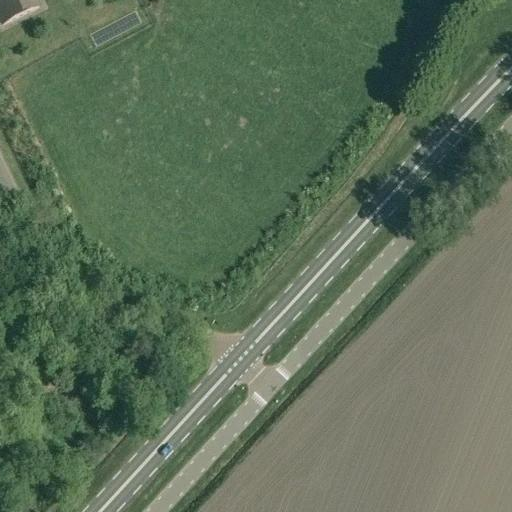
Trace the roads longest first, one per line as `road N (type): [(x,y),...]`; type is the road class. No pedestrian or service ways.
road 1 (secondary): [(238,365),(511,72)]
road 2 (unclassified): [(270,390),(511,132)]
road 3 (unclassified): [(238,365),(196,337),(75,300),(47,274),(0,171)]
road 4 (secondary): [(99,511),(238,365)]
road 5 (unclassified): [(161,511),(270,390)]
